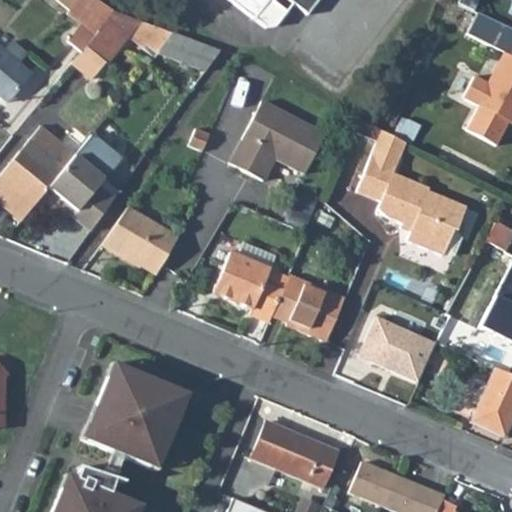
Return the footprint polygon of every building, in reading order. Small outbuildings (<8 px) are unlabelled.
[(112,13),(94,0),(54,0),(68,11),(65,14),(79,25),(65,42),(79,53),(83,48),(112,13)] [(226,0),(264,29),(272,28),(284,12),(277,6),(270,14),(261,7),(266,0),(285,0),(305,15),(317,0),(226,0)] [(270,14),(277,6),(268,0),(266,0),(261,7),(270,14)] [(511,29),(466,7),(456,30),(503,53),(484,88),(474,83),(465,99),(475,105),(475,106),(511,125),(511,122),(511,29)] [(112,13),(83,48),(79,53),(71,63),(91,79),(103,64),(125,37),(143,44),(135,55),(151,61),(157,54),(173,35),(112,13)] [(173,35),(157,54),(168,59),(203,72),(218,52),(173,35)] [(0,50),(0,124),(6,133),(5,102),(29,74),(16,64),(24,54),(10,42),(2,52),(0,50)] [(168,59),(157,54),(151,61),(139,76),(145,81),(151,70),(155,72),(168,59)] [(322,135),(259,102),(226,164),(260,182),(272,159),(302,175),(322,135)] [(353,117),(348,128),(375,142),(354,192),(379,202),(376,210),(386,218),(401,224),(410,228),(408,233),(405,242),(441,256),(441,255),(452,231),(454,232),(464,208),(425,192),(427,190),(391,175),(404,143),(382,132),(380,131),(353,117)] [(413,136),(418,126),(405,120),(400,130),(413,136)] [(28,211),(46,189),(72,157),(74,155),(38,126),(0,172),(0,208),(18,223),(28,211)] [(199,153),(207,136),(193,130),(186,146),(199,153)] [(72,157),(46,189),(63,202),(74,212),(69,217),(69,218),(88,233),(111,200),(96,187),(101,181),(72,157)] [(69,217),(74,212),(63,202),(58,208),(69,217)] [(176,238),(125,209),(99,246),(116,255),(117,254),(154,276),(176,238)] [(511,234),(511,232),(493,222),(483,241),(503,252),(511,234)] [(408,233),(410,228),(401,224),(399,229),(408,233)] [(459,238),(454,232),(452,231),(441,255),(444,257),(452,256),(459,238)] [(270,263),(273,257),(240,243),(234,256),(267,271),(270,263)] [(234,256),(227,253),(210,294),(249,310),(248,315),(267,323),(269,317),(287,276),(289,270),(270,263),(267,271),(234,256)] [(287,276),(269,317),(285,324),(286,321),(297,325),(295,331),(324,343),(342,299),(287,276)] [(435,343),(377,316),(359,356),(417,384),(435,343)] [(295,331),(297,325),(286,321),(285,324),(284,326),(295,331)] [(117,367),(110,365),(105,378),(111,380),(117,367)] [(179,393),(117,367),(111,380),(105,378),(85,427),(91,429),(86,442),(148,468),(153,455),(160,457),(180,409),(173,406),(179,393)] [(511,378),(492,370),(468,423),(500,437),(511,410),(511,378)] [(185,396),(179,393),(173,406),(180,409),(185,396)] [(319,489),(335,452),(263,422),(248,459),(319,489)] [(91,429),(85,427),(79,440),(86,442),(91,429)] [(160,457),(153,455),(148,468),(154,470),(160,457)] [(392,476),(359,462),(346,494),(379,507),(392,476)] [(109,480),(75,468),(71,479),(65,492),(59,490),(49,511),(129,511),(133,505),(108,494),(109,480)] [(426,494),(427,491),(392,476),(379,507),(391,511),(433,511),(441,500),(426,494)] [(71,479),(64,477),(59,490),(65,492),(71,479)] [(441,500),(442,497),(427,491),(426,494),(441,500)] [(337,511),(340,511),(346,499),(336,495),(329,509),(337,511)] [(261,511),(230,499),(224,511),(261,511)] [(452,511),(455,507),(441,500),(433,511),(452,511)] [(313,511),(315,509),(299,502),(294,511),(313,511)]
